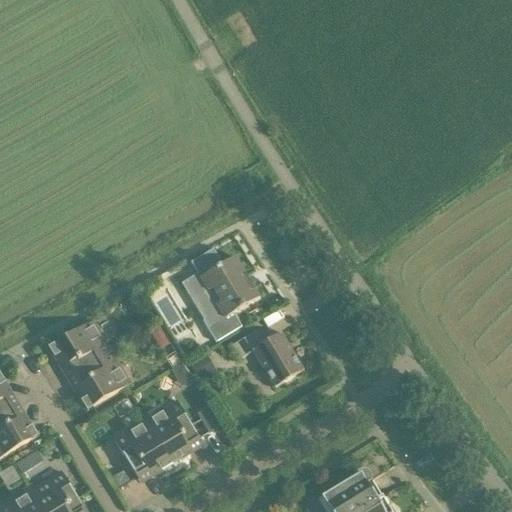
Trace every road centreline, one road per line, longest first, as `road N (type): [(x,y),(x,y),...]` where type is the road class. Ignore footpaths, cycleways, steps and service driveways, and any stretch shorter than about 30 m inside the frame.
road 1 (residential): [(192,511),(418,374)]
road 2 (unclassified): [(299,199),(176,0)]
road 3 (residential): [(418,374),(299,199)]
road 4 (residential): [(117,511),(29,364)]
road 5 (residential): [(511,502),(418,374)]
